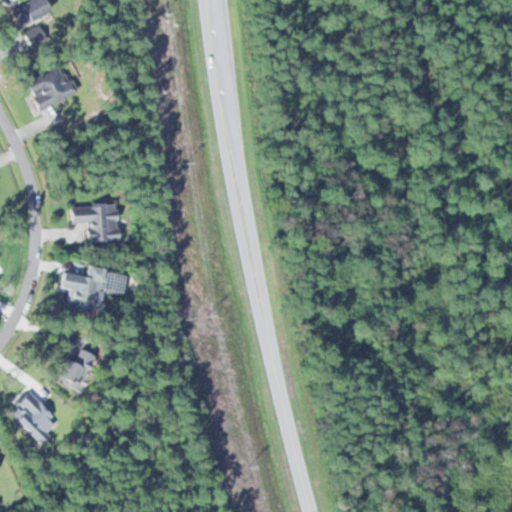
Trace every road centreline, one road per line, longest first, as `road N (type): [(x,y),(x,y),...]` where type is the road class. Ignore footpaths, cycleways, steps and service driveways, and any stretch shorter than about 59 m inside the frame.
road 1 (secondary): [(211,0),(267,335),(318,511)]
road 2 (residential): [(0,104),(34,200),(34,262),(0,339)]
